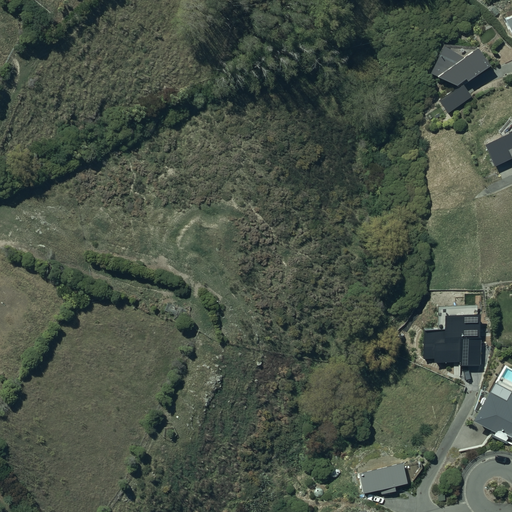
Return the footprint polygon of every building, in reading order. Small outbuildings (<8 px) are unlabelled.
[(429,71),(457,84),(489,64),(476,45),(442,42),(429,71)] [(470,95),(461,82),(439,98),(447,111),(470,95)] [(511,131),(483,144),(493,167),(511,159),(511,161),(511,131)] [(451,148),(442,135),(421,148),(408,165),(417,180),(447,179),(434,159),(451,148)] [(419,362),(484,360),(482,312),(448,313),(449,328),(418,329),(419,362)] [(511,370),(503,365),(472,424),(511,444),(511,370)] [(396,464),(352,473),(356,494),(400,486),(396,464)]
